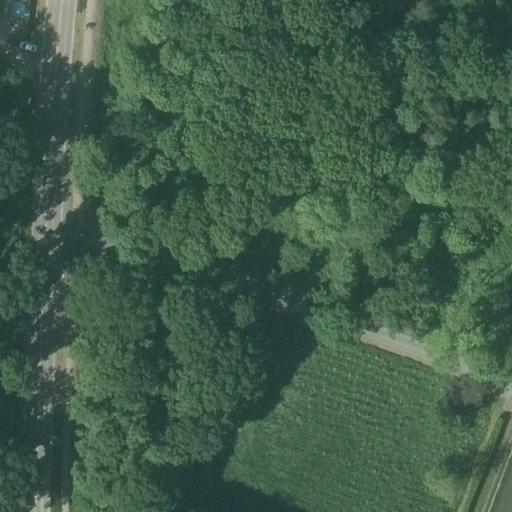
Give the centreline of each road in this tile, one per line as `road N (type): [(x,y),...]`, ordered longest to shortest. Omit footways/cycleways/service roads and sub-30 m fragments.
road 1 (unclassified): [(58,232),(378,331),(511,389)]
road 2 (secondary): [(43,511),(58,232)]
road 3 (secondary): [(58,232),(74,0)]
